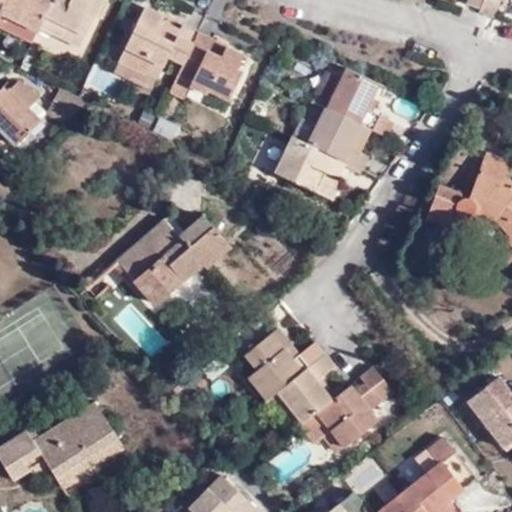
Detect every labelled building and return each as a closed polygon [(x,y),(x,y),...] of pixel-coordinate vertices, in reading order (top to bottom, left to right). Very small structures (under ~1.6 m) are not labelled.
[(0,0),(0,17),(1,16),(8,0),(0,0)] [(42,23),(53,0),(8,0),(1,16),(31,32),(28,42),(33,44),(38,33),(42,23)] [(53,0),(42,23),(84,41),(101,3),(94,0),(81,0),(81,1),(79,0),(53,0)] [(478,12),(492,17),(498,0),(482,0),(480,7),(478,12)] [(195,40),(197,36),(180,28),(178,31),(176,38),(156,29),(160,23),(162,19),(143,10),(117,64),(145,78),(151,64),(163,69),(167,60),(182,67),(195,40)] [(84,41),(42,23),(38,33),(79,53),(84,41)] [(176,38),(178,31),(160,23),(156,29),(176,38)] [(222,48),(197,36),(195,40),(220,53),(222,48)] [(220,53),(195,40),(182,67),(177,78),(191,84),(189,88),(205,96),(207,92),(227,101),(241,73),(235,70),(241,56),(222,48),(220,53)] [(156,83),(163,69),(151,64),(145,78),(156,83)] [(371,100),(380,84),(345,68),(341,76),(329,101),(325,108),(360,124),(370,129),(388,137),(394,124),(372,113),(377,102),(371,100)] [(329,101),(341,76),(326,69),(314,93),(317,95),(329,101)] [(177,78),(168,95),(182,102),(189,88),(191,84),(177,78)] [(41,103),(22,84),(18,85),(15,82),(0,94),(0,124),(20,145),(43,123),(32,111),(41,103)] [(50,113),(70,124),(90,104),(80,97),(63,89),(50,113)] [(325,108),(329,101),(317,95),(313,103),(325,108)] [(346,162),(362,169),(369,156),(360,151),(350,147),(360,124),(325,108),(316,126),(308,144),(346,162)] [(304,121),(295,139),(308,144),(316,126),(304,121)] [(350,147),(360,151),(370,129),(360,124),(350,147)] [(336,181),(346,162),(308,144),(295,139),(293,138),(276,174),(323,196),(331,179),(336,181)] [(511,242),(511,183),(505,180),(511,162),(478,149),(461,193),(440,186),(428,219),(455,229),(460,217),(470,218),(477,213),(500,221),(511,234),(511,238),(510,241),(511,242)] [(331,179),(323,196),(332,201),(340,183),(336,181),(331,179)] [(230,241),(207,216),(183,236),(168,219),(121,262),(160,305),(208,261),(230,241)] [(140,343),(155,328),(132,304),(116,318),(140,343)] [(252,378),(272,402),(282,394),(313,368),(304,357),(297,361),(288,351),(294,346),(281,330),(249,356),(261,370),(252,378)] [(297,361),(304,357),(294,346),(288,351),(297,361)] [(282,394),(308,425),(337,401),(321,382),(338,367),(329,356),(313,368),(282,394)] [(386,403),(399,393),(378,367),(365,378),(370,384),(386,403)] [(511,397),(511,398),(496,380),(465,404),(500,449),(511,440),(511,397)] [(376,412),(386,403),(370,384),(360,393),(376,412)] [(308,425),(306,427),(321,446),(332,437),(338,433),(351,448),(383,421),(376,412),(360,393),(355,386),(337,401),(308,425)] [(88,396),(24,435),(31,445),(95,407),(88,396)] [(31,445),(24,435),(0,450),(0,466),(11,483),(28,473),(43,464),(49,474),(57,487),(120,449),(95,407),(31,445)] [(338,433),(332,437),(344,454),(351,448),(338,433)] [(459,511),(452,502),(480,481),(450,440),(433,452),(447,469),(433,477),(398,503),(405,511),(459,511)] [(420,461),(433,477),(447,469),(433,452),(420,461)] [(43,464),(28,473),(33,483),(49,474),(43,464)] [(211,465),(201,475),(213,467),(211,465)] [(258,511),(213,467),(201,475),(179,498),(188,507),(182,511),(258,511)] [(385,511),(405,511),(398,503),(385,511)]
